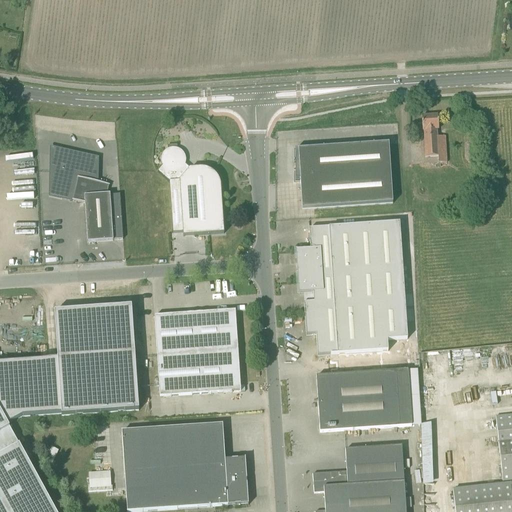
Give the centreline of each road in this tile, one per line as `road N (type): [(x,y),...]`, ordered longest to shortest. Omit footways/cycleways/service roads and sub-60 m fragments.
road 1 (unclassified): [(0,283),(265,263)]
road 2 (secondary): [(511,77),(249,94)]
road 3 (secondary): [(249,94),(97,101),(0,87)]
road 4 (unclassified): [(280,511),(265,263)]
road 5 (unclassified): [(265,263),(249,94)]
